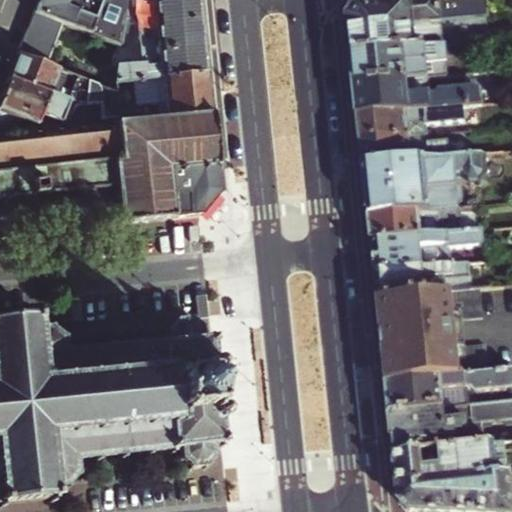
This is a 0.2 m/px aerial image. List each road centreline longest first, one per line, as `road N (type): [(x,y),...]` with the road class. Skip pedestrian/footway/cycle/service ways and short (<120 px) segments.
road 1 (residential): [(269,260),(0,282)]
road 2 (secondary): [(242,0),(269,260)]
road 3 (secondary): [(353,511),(327,255)]
road 4 (secondary): [(327,255),(300,0)]
road 5 (secondary): [(269,260),(296,511)]
